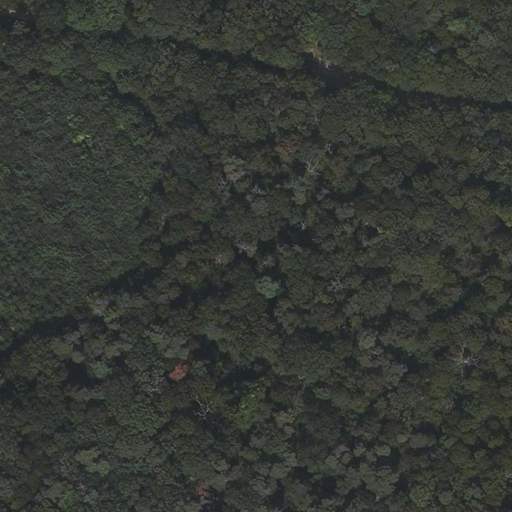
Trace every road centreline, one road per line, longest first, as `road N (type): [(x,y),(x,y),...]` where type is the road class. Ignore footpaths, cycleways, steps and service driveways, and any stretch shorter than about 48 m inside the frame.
road 1 (track): [(121,511),(486,159),(511,146)]
road 2 (track): [(0,17),(306,71)]
road 3 (track): [(0,315),(139,511)]
